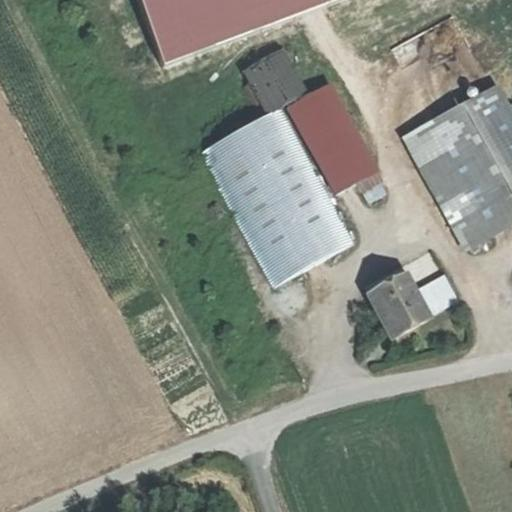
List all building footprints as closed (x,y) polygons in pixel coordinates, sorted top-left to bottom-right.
[(253,0),(202,0),(269,119),(288,108),(308,98),(253,0)] [(328,87),(308,98),(288,108),(338,198),(377,175),(328,87)] [(511,228),(511,114),(498,89),(403,141),(466,254),(511,228)] [(261,122),(202,154),(274,288),(335,257),(261,122)] [(402,269),(389,275),(396,285),(376,292),(367,297),(391,338),(429,319),(402,269)] [(362,288),(367,297),(376,292),(396,285),(389,275),(371,283),(362,288)]
